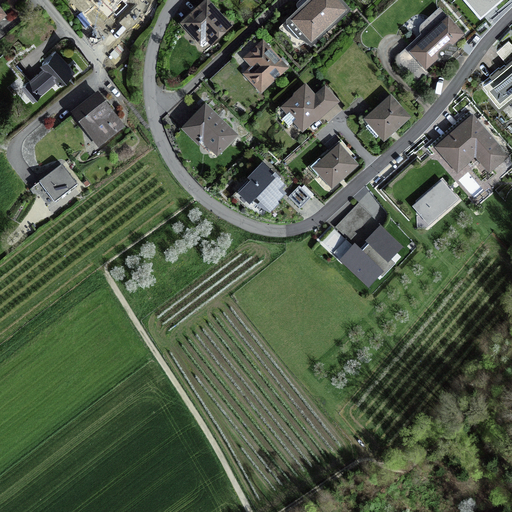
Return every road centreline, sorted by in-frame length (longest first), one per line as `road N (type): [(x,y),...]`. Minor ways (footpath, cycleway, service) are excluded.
road 1 (residential): [(511,15),(413,135),(320,218),(289,230),(252,227),(219,211),(174,165),(153,110)]
road 2 (track): [(255,511),(108,265),(183,217),(201,193)]
road 3 (residential): [(153,110),(282,0)]
road 4 (residential): [(42,0),(123,99)]
